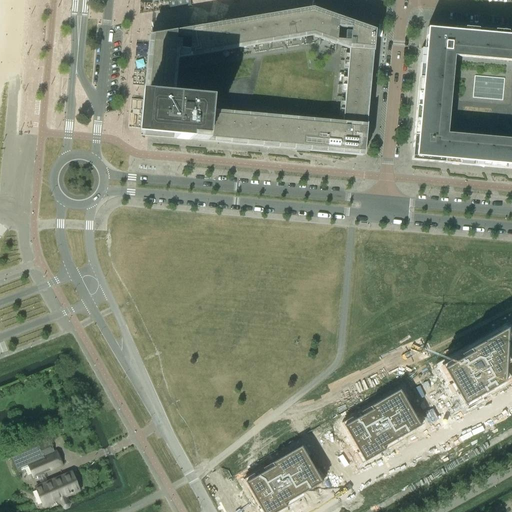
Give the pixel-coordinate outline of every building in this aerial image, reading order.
[(148,36),(139,136),(363,156),(374,31),(312,8),(312,0),(152,0),(152,2),(148,36)] [(511,32),(454,28),(454,31),(426,29),(424,49),(421,49),(411,155),(418,156),(418,161),(430,163),(430,159),(511,166),(511,32)] [(467,351),(439,367),(462,406),(502,383),(505,329),(467,351)] [(371,410),(343,427),(363,462),(384,451),(382,448),(419,426),(399,390),(369,407),(371,410)] [(65,496),(79,491),(71,473),(47,483),(43,473),(62,465),(56,452),(54,452),(49,441),(38,446),(37,445),(12,455),(9,456),(16,473),(19,471),(28,468),(33,478),(37,476),(41,486),(35,488),(43,506),(59,499),(62,507),(65,508),(68,507),(69,504),(65,496)] [(273,467),(244,483),(260,511),(277,511),(285,507),(283,504),(321,483),(300,447),(271,464),(273,467)]
